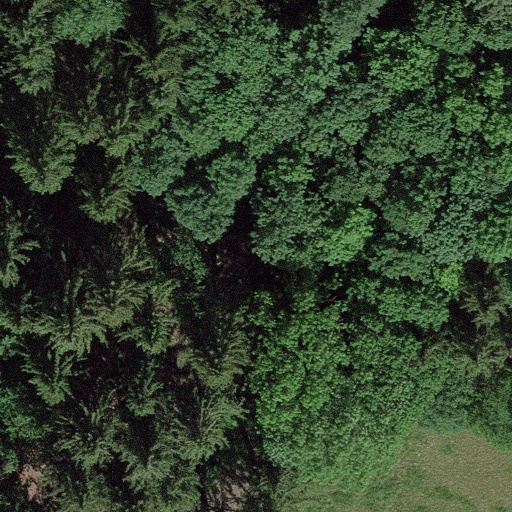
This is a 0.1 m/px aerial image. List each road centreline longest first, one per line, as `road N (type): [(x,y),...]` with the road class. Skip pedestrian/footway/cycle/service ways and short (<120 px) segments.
road 1 (track): [(158,511),(404,238)]
road 2 (track): [(511,293),(404,238)]
